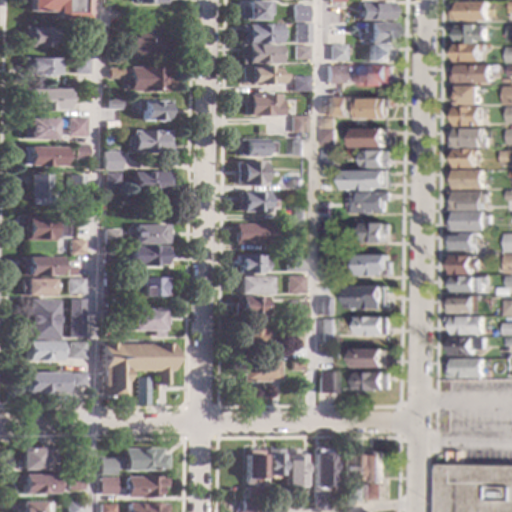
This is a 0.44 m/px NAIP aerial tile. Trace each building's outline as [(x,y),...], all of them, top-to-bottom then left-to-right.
[(88,0),(88,23),(50,22),(50,13),(25,12),(25,0),(88,0)] [(266,16),(261,16),(260,21),(236,21),(236,8),(241,8),(241,2),(266,2),(266,16)] [(488,21),(458,21),(457,20),(452,20),(452,3),(457,3),(457,2),(488,2),(488,21)] [(390,21),(356,21),(356,4),(389,4),(390,21)] [(305,23),(288,23),(288,7),(294,7),(305,7),(305,23)] [(306,45),(290,44),(291,24),(306,25),(306,45)] [(392,39),(385,39),(385,43),(364,43),(364,41),(356,41),(356,34),(359,34),(359,24),(392,24),(392,39)] [(274,44),(242,45),(239,42),(239,36),(242,33),(236,33),(236,25),(274,25),(274,44)] [(482,25),(482,27),(486,27),(486,42),(477,42),(477,43),(465,43),(465,41),(455,41),(455,26),(465,26),(465,25),(482,25)] [(156,35),(163,36),(163,57),(132,56),(132,53),(129,53),(129,38),(132,38),(132,27),(156,27),(156,35)] [(49,48),(19,48),(20,28),(49,28),(49,48)] [(388,46),(393,46),(393,57),(388,57),(388,62),(364,63),(364,45),(388,44),(388,46)] [(482,62),(456,62),(456,60),(452,60),(452,46),(456,46),(456,44),(482,44),(482,62)] [(274,64),(236,65),(236,46),(274,45),(274,64)] [(84,47),(84,58),(68,57),(68,46),(84,47)] [(305,60),(290,61),(289,47),(305,46),(305,60)] [(341,61),(326,61),(325,46),(341,46),(341,61)] [(104,54),(117,55),(117,65),(106,65),(103,65),(104,54)] [(55,60),(54,75),(42,75),(41,78),(31,78),(32,76),(20,76),(20,58),(55,60)] [(85,75),(70,75),(70,60),(85,60),(85,75)] [(491,82),(452,83),(452,65),(491,65),(491,82)] [(339,85),(323,85),(323,66),(339,66),(339,85)] [(391,86),(361,86),(361,66),(391,66),(391,86)] [(271,73),(275,73),(276,85),(238,85),(238,67),(270,67),(271,73)] [(159,76),(164,76),(164,93),(125,92),(125,88),(121,88),(121,79),(125,79),(125,68),(159,68),(159,76)] [(119,79),(105,79),(105,69),(119,69),(119,79)] [(305,93),(287,93),(287,78),(305,78),(305,93)] [(479,105),(454,105),(454,89),(458,89),(458,86),(479,86),(479,105)] [(511,106),(503,106),(503,87),(511,87),(511,106)] [(61,93),(64,93),(64,104),(61,104),(62,110),(31,112),(31,111),(24,111),(24,108),(19,108),(19,90),(61,89),(61,93)] [(273,101),(277,101),(277,116),(243,116),(243,115),(239,115),(239,97),(243,97),(243,95),(273,95),(273,101)] [(353,106),(348,106),(348,117),(323,117),(323,98),(352,97),(353,106)] [(388,100),(391,100),(391,107),(388,107),(388,118),(379,118),(379,119),(369,119),(369,118),(351,118),(351,110),(356,110),(356,99),(388,99),(388,100)] [(118,110),(104,110),(104,100),(117,100),(118,110)] [(165,116),(161,116),(161,121),(138,122),(137,111),(132,111),(132,102),(165,102),(165,116)] [(482,107),(482,125),(455,125),(455,119),(451,119),(451,114),(455,113),(455,107),(482,107)] [(302,133),(286,133),(286,117),(302,117),(302,133)] [(82,137),(63,137),(64,118),(82,118),(82,137)] [(335,128),(319,129),(319,118),(335,118),(335,128)] [(51,141),(19,140),(19,119),(46,120),(51,120),(51,141)] [(486,129),(486,139),(489,139),(489,148),(454,147),(450,147),(450,129),(454,129),(454,128),(486,129)] [(385,147),(352,147),(352,137),(355,137),(355,129),(385,129),(385,147)] [(335,145),(319,145),(319,130),(335,130),(335,145)] [(167,154),(128,153),(128,148),(123,148),(123,137),(128,138),(128,131),(167,131),(167,154)] [(260,143),(267,143),(266,154),(260,154),(260,157),(233,157),(233,140),(260,140),(260,143)] [(302,156),(287,156),(286,141),(302,140),(302,156)] [(83,160),(71,160),(71,146),(83,146),(83,160)] [(59,154),(60,154),(59,167),(46,167),(46,168),(18,166),(18,148),(59,148),(59,154)] [(476,167),(452,168),(452,157),(454,157),(454,149),(476,149),(476,167)] [(335,169),(321,169),(322,150),(332,150),(335,150),(335,169)] [(390,167),(361,167),(361,153),(364,153),(364,150),(390,150),(390,167)] [(511,165),(500,165),(501,150),(511,150),(511,165)] [(117,171),(99,171),(99,153),(117,153),(117,171)] [(261,186),(248,186),(247,187),(242,187),(241,186),(232,186),(232,162),(261,162),(261,186)] [(388,188),(377,188),(377,190),(361,190),(361,189),(345,189),(345,171),(387,170),(388,188)] [(484,188),(453,189),(453,180),(449,180),(449,170),(483,170),(484,188)] [(166,173),(167,193),(128,194),(128,173),(166,173)] [(116,189),(100,189),(100,174),(116,174),(116,189)] [(44,195),(47,195),(47,206),(27,206),(27,198),(23,198),(24,184),(20,184),(20,178),(24,178),(24,176),(44,176),(44,195)] [(81,192),(65,192),(65,176),(81,176),(81,192)] [(305,192),(291,192),(291,182),(305,181),(305,192)] [(484,210),(449,211),(449,191),(484,191),(484,210)] [(391,202),(385,202),(385,212),(347,213),(347,198),(352,198),(352,192),(390,192),(391,202)] [(263,213),(237,213),(237,210),(233,210),(233,194),(263,193),(263,213)] [(305,224),(287,223),(288,208),(304,208),(305,208),(305,224)] [(485,215),(490,215),(490,224),(486,224),(486,230),(453,230),(449,230),(448,213),(453,213),(453,212),(485,212),(485,215)] [(57,225),(63,225),(63,237),(54,237),(54,240),(51,240),(51,242),(20,241),(20,217),(57,218),(57,225)] [(387,242),(362,242),(362,223),(386,223),(387,242)] [(268,245),(231,245),(230,225),(268,224),(268,245)] [(164,245),(130,245),(129,226),(164,225),(164,245)] [(336,245),(319,245),(319,226),(336,226),(336,245)] [(115,246),(100,246),(99,230),(115,230),(115,246)] [(476,250),(448,249),(448,233),(471,233),(476,233),(476,250)] [(511,233),(503,234),(504,252),(511,252),(511,233)] [(81,256),(64,257),(64,240),(81,240),(81,256)] [(115,264),(99,264),(99,248),(115,248),(115,264)] [(163,266),(123,266),(123,248),(163,248),(163,266)] [(388,268),(392,268),(392,275),(358,275),(358,255),(388,254),(388,268)] [(511,273),(503,273),(503,254),(511,254),(511,273)] [(333,255),(333,270),(317,270),(317,255),(333,255)] [(256,260),(263,260),(263,271),(259,271),(259,274),(234,274),(234,266),(232,266),(232,256),(256,256),(256,260)] [(300,256),(300,272),(284,272),(284,256),(300,256)] [(472,259),(479,259),(479,269),(472,269),(472,274),(448,274),(448,264),(451,264),(451,256),(472,256),(472,259)] [(54,276),(44,276),(44,277),(26,278),(26,276),(17,276),(17,259),(21,259),(21,258),(54,258),(54,276)] [(475,277),(487,277),(487,283),(482,283),(482,290),(475,291),(475,292),(453,292),(452,290),(448,290),(448,277),(452,277),(452,276),(475,276),(475,277)] [(264,295),(233,295),(233,277),(265,278),(264,295)] [(300,294),(282,294),(282,277),(299,277),(300,294)] [(113,288),(99,288),(99,278),(113,278),(113,288)] [(49,296),(17,297),(17,279),(49,279),(49,296)] [(80,295),(63,295),(63,279),(80,279),(80,295)] [(163,297),(137,297),(137,285),(133,285),(133,279),(137,280),(137,279),(163,279),(163,297)] [(389,307),(383,307),(383,309),(365,309),(365,308),(349,308),(349,286),(388,286),(389,307)] [(481,298),(484,298),(484,305),(482,305),(482,313),(447,313),(447,296),(481,296),(481,298)] [(259,317),(230,317),(231,298),(236,299),(236,297),(259,297),(259,317)] [(80,339),(63,339),(63,299),(80,299),(80,339)] [(333,316),(316,316),(316,299),(333,299),(333,316)] [(511,315),(502,315),(502,300),(511,300),(511,315)] [(50,340),(20,340),(21,301),(51,301),(50,340)] [(301,327),(283,327),(283,301),(301,302),(301,327)] [(115,327),(98,327),(98,310),(115,310),(115,327)] [(159,316),(165,316),(165,325),(158,325),(158,337),(149,337),(149,332),(128,332),(128,310),(159,310),(159,316)] [(483,316),(483,334),(451,335),(451,325),(446,325),(446,316),(483,316)] [(389,334),(378,334),(378,336),(358,335),(358,317),(389,317),(389,334)] [(334,343),(317,342),(318,320),(334,320),(334,343)] [(511,336),(503,336),(503,323),(511,323),(511,336)] [(259,349),(231,350),(230,330),(259,330),(259,349)] [(297,349),(278,349),(278,330),(298,331),(297,349)] [(484,350),(474,350),(474,354),(448,355),(447,338),(484,338),(484,350)] [(55,361),(21,361),(21,352),(16,352),(16,342),(55,342),(55,361)] [(81,359),(64,359),(64,343),(81,342),(81,359)] [(168,372),(165,372),(165,386),(152,386),(151,372),(124,372),(124,396),(119,396),(119,398),(104,398),(104,396),(97,396),(96,343),(113,343),(113,344),(168,344),(168,372)] [(389,367),(354,367),(354,349),(361,349),(389,349),(389,367)] [(483,377),(447,378),(447,359),(483,358),(483,377)] [(275,383),(239,383),(239,375),(232,375),(232,363),(275,362),(275,383)] [(300,371),(287,371),(287,362),(300,362),(300,371)] [(333,394),(315,394),(315,372),(333,373),(333,394)] [(384,378),(389,378),(389,389),(356,390),(356,373),(384,372),(384,378)] [(60,394),(47,394),(47,395),(27,395),(27,394),(20,394),(20,383),(15,383),(15,373),(60,373),(60,394)] [(81,388),(66,388),(66,374),(81,374),(81,388)] [(327,492),(324,492),(324,507),(309,507),(309,492),(308,492),(308,448),(328,448),(327,492)] [(39,451),(49,450),(50,464),(46,464),(46,466),(39,466),(39,471),(17,471),(17,449),(39,449),(39,451)] [(156,454),(162,454),(163,471),(119,472),(118,450),(156,449),(156,454)] [(278,476),(272,476),(272,480),(264,480),(264,476),(262,476),(262,449),(278,450),(278,476)] [(291,450),(291,455),(300,455),(299,489),(295,489),(295,493),(297,493),(296,510),(280,509),(281,493),(286,493),(286,488),(280,488),(281,449),(291,450)] [(350,455),(358,455),(358,481),(340,481),(340,449),(350,449),(350,455)] [(256,456),(259,456),(259,480),(247,480),(247,486),(240,486),(241,450),(256,450),(256,456)] [(382,452),(381,484),(364,483),(364,452),(382,452)] [(103,459),(102,474),(92,474),(93,459),(103,459)] [(511,511),(434,511),(436,468),(437,464),(511,465),(511,511)] [(80,488),(65,488),(65,474),(79,474),(80,488)] [(52,494),(17,495),(17,485),(12,485),(12,476),(52,475),(52,494)] [(111,500),(94,500),(94,477),(110,477),(111,500)] [(162,488),(155,488),(155,498),(121,499),(120,478),(162,477),(162,488)] [(380,500),(364,500),(364,484),(380,484),(380,500)] [(362,502),(348,502),(348,486),(362,485),(362,502)] [(249,511),(237,511),(237,500),(249,500),(249,511)] [(46,511),(11,511),(11,503),(46,502),(46,511)] [(78,511),(63,511),(63,502),(78,502),(78,511)]
